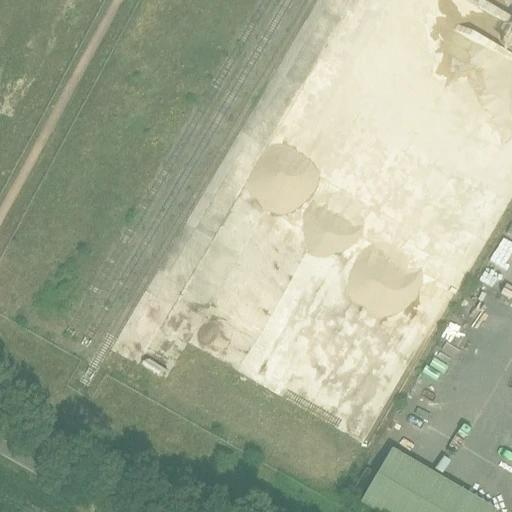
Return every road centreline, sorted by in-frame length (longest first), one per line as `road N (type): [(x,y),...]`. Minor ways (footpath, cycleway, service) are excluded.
road 1 (track): [(0,222),(120,0)]
road 2 (residential): [(119,511),(0,446)]
